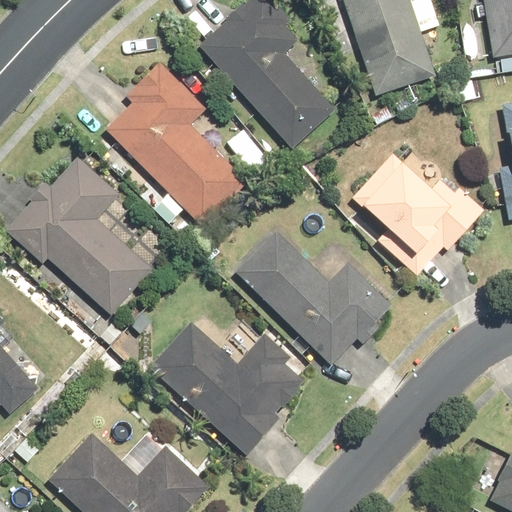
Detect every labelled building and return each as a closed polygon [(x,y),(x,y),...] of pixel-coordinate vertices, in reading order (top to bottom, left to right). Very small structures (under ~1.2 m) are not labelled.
[(228,22),(201,45),(292,147),(335,110),(285,53),(300,40),(288,26),(294,20),(275,0),(250,0),(243,6),(241,4),(225,18),(228,22)] [(343,0),(375,94),(434,74),(409,0),(408,0),(343,0)] [(511,0),(482,0),(492,58),(511,54),(511,0)] [(105,129),(201,223),(244,180),(190,127),(206,110),(158,63),(124,97),(131,103),(105,129)] [(500,169),(510,219),(511,218),(511,101),(499,104),(511,167),(500,169)] [(417,276),(442,248),(447,252),(483,211),(458,189),(453,194),(438,181),(430,190),(392,155),(353,199),(388,230),(378,241),(417,276)] [(47,258),(111,315),(151,270),(94,219),(117,193),(77,157),(49,188),(43,182),(29,198),(31,201),(5,230),(43,263),(47,258)] [(275,228),(233,272),(330,366),(356,339),(362,345),(378,329),(373,324),(391,306),(347,263),(330,281),(275,228)] [(0,404),(9,414),(39,388),(0,345),(0,324),(2,322),(0,319),(0,404)] [(149,368),(246,455),(278,419),(272,414),(302,380),(285,365),(291,358),(263,332),(235,363),(190,323),(149,368)] [(48,480),(82,511),(184,511),(208,487),(165,448),(137,478),(91,435),(48,480)] [(511,511),(511,451),(488,500),(511,511)]
